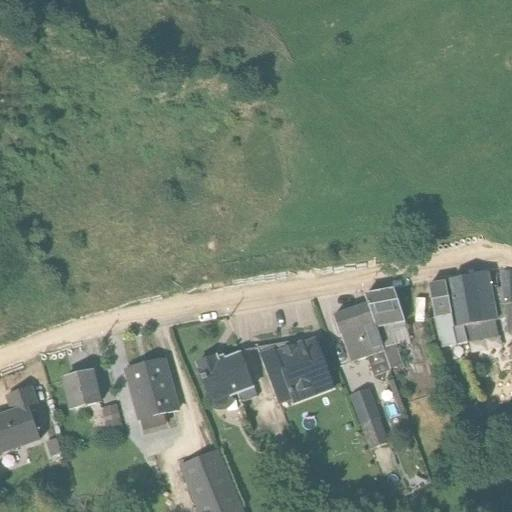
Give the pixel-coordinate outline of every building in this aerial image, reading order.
[(504,318),(507,334),(511,333),(511,269),(500,272),(501,304),(493,305),(487,274),(448,281),(458,326),(452,327),(455,345),(498,336),(493,320),(504,318)] [(427,285),(430,311),(440,348),(455,345),(452,327),(444,281),(427,285)] [(391,290),(364,295),(365,303),(388,368),(401,364),(391,331),(404,327),(391,290)] [(388,368),(365,303),(332,315),(350,362),(366,358),(372,377),(389,372),(388,368)] [(300,341),(257,348),(278,406),(291,401),(293,406),(335,390),(314,340),(302,344),(300,341)] [(215,356),(196,364),(211,404),(237,395),(240,403),(256,397),(239,353),(223,359),(224,363),(218,365),(215,356)] [(128,368),(125,369),(138,422),(177,412),(163,360),(159,361),(159,359),(149,361),(150,363),(138,366),(137,364),(127,366),(128,368)] [(90,373),(61,381),(70,412),(99,404),(90,373)] [(369,386),(350,393),(364,432),(384,424),(369,386)] [(11,412),(0,415),(0,454),(40,441),(29,407),(35,405),(29,387),(6,395),(11,412)] [(120,399),(104,402),(109,428),(126,425),(120,399)] [(240,511),(207,424),(190,430),(220,511),(240,511)]
